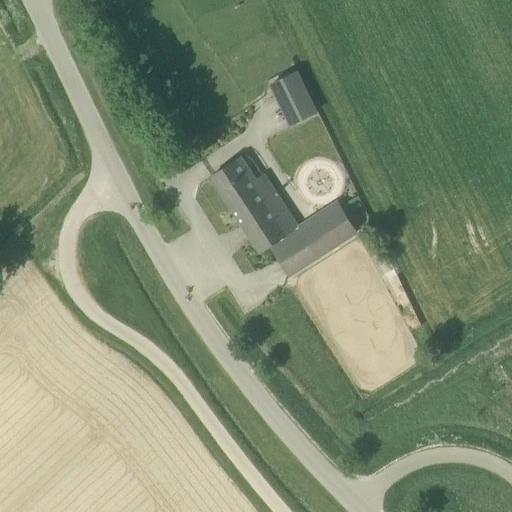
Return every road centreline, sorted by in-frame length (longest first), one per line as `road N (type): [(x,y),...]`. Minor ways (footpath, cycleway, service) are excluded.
road 1 (unclassified): [(358,507),(204,327),(119,183),(33,0)]
road 2 (unclassified): [(511,479),(482,456),(442,457),(392,475),(358,507)]
